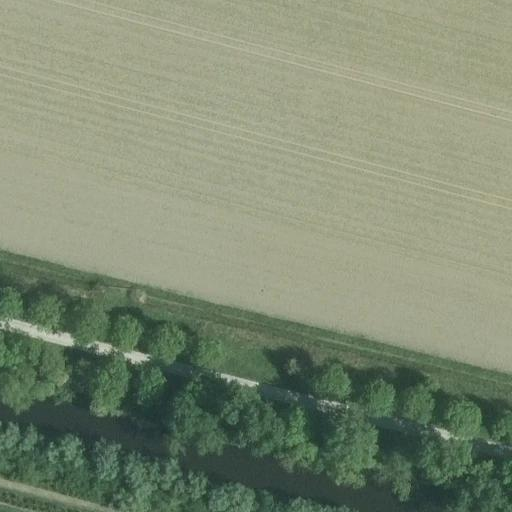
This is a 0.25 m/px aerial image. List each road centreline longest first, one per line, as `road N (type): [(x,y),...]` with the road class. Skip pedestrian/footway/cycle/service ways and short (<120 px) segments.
road 1 (unclassified): [(511,455),(0,324)]
road 2 (track): [(335,410),(203,341),(104,311),(0,294)]
